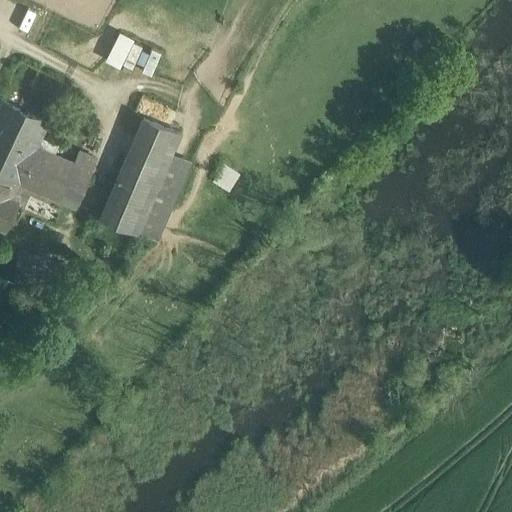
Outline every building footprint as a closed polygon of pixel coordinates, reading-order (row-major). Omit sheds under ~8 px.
[(123,25),(111,51),(154,71),(166,45),(123,25)] [(47,116),(1,94),(0,95),(0,126),(35,142),(47,116)] [(143,112),(101,211),(138,226),(172,147),(180,127),(143,112)] [(35,142),(0,126),(0,163),(21,172),(35,142)] [(92,166),(35,142),(21,172),(21,173),(19,176),(20,176),(77,201),(92,166)] [(172,147),(138,226),(155,234),(189,154),(172,147)] [(217,177),(233,184),(242,165),(225,158),(217,177)] [(21,172),(0,163),(0,222),(5,225),(19,194),(13,192),(20,176),(19,176),(21,173),(21,172)] [(62,260),(22,245),(13,270),(54,284),(62,260)]
